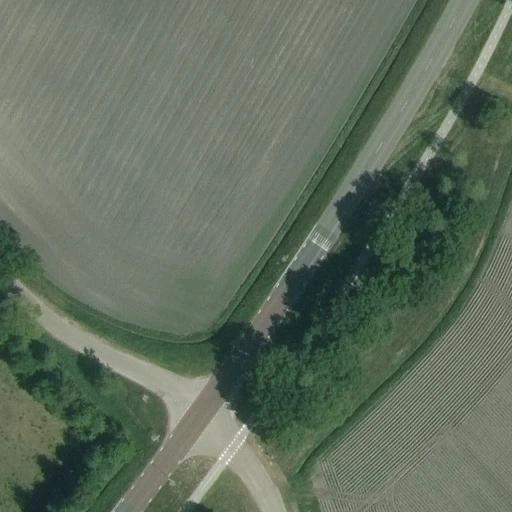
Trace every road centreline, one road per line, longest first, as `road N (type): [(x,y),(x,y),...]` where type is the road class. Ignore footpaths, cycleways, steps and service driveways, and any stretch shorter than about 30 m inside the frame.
road 1 (tertiary): [(200,418),(418,87),(465,0)]
road 2 (unclassified): [(200,418),(170,390),(30,309),(0,277)]
road 3 (tertiary): [(124,511),(200,418)]
road 4 (unclassified): [(273,511),(261,481),(200,418)]
